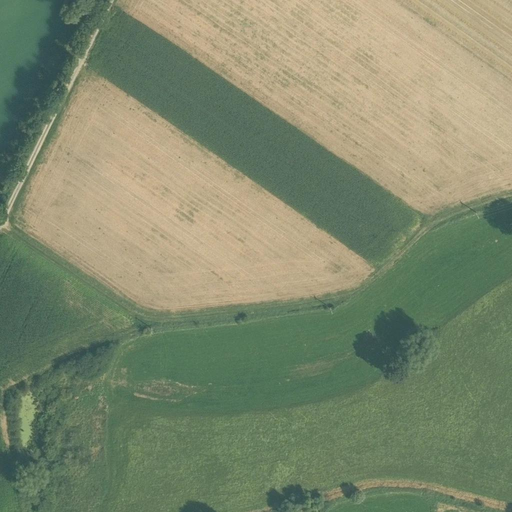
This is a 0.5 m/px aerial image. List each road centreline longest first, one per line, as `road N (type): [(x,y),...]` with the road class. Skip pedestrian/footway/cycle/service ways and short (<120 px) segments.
road 1 (track): [(511,203),(435,231),(346,305),(198,327),(155,327),(136,317),(0,222)]
road 2 (track): [(0,222),(110,0)]
